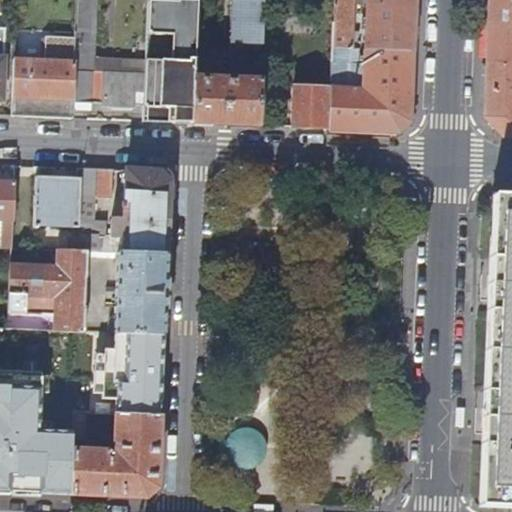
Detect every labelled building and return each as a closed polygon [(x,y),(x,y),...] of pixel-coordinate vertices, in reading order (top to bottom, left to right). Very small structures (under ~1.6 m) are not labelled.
[(77,0),(76,40),(74,73),(73,104),(88,104),(93,105),(94,73),(95,59),(97,0),(77,0)] [(147,0),(147,21),(147,26),(145,61),(143,106),(142,121),(193,124),(195,58),(197,0),(147,0)] [(195,58),(193,124),(259,126),(262,61),(263,21),(264,0),(231,0),(229,80),(215,80),(216,59),(195,58)] [(399,133),(409,122),(414,0),(334,0),(333,24),(332,64),(329,130),(399,133)] [(511,0),(489,0),(485,119),(501,138),(511,137),(511,0)] [(333,24),(263,21),(262,61),(295,62),(292,128),(326,129),(329,64),(332,64),(333,24)] [(45,63),(15,62),(13,116),(72,118),(73,110),(73,104),(74,73),(76,40),(46,39),(45,63)] [(94,73),(93,105),(103,104),(104,74),(121,75),(122,60),(95,59),(94,73)] [(145,61),(122,60),(121,75),(104,74),(103,104),(143,106),(145,61)] [(78,252),(87,253),(106,253),(107,222),(93,222),(94,200),(111,200),(113,171),(81,169),(81,180),(79,230),(78,252)] [(169,184),(156,172),(125,171),(125,184),(120,184),(120,191),(124,191),(124,206),(120,205),(120,211),(124,211),(123,223),(111,222),(111,239),(122,239),(122,254),(166,256),(169,184)] [(34,228),(79,230),(81,180),(36,179),(34,228)] [(1,249),(11,250),(14,184),(0,183),(0,221),(2,221),(2,238),(1,249)] [(481,508),(483,508),(495,197),(491,197),(479,506),(479,508),(481,508)] [(511,197),(495,197),(483,508),(511,509),(511,197)] [(53,316),(53,332),(78,333),(84,333),(87,253),(78,252),(56,251),(55,267),(10,265),(8,314),(53,316)] [(117,254),(114,334),(127,335),(163,336),(166,256),(122,254),(117,254)] [(76,335),(0,332),(0,491),(69,495),(76,335)] [(124,416),(160,417),(163,336),(127,335),(124,416)] [(85,414),(74,414),(73,441),(84,441),(85,414)] [(73,452),(71,496),(108,497),(145,499),(157,488),(160,417),(124,416),(115,416),(114,446),(121,454),(115,460),(107,453),(73,452)] [(237,432),(231,436),(226,442),(224,449),(224,457),(228,464),(233,469),(240,472),(248,472),(255,470),(261,464),(265,458),(266,450),(264,443),(259,436),(253,432),(245,431),(237,432)]
